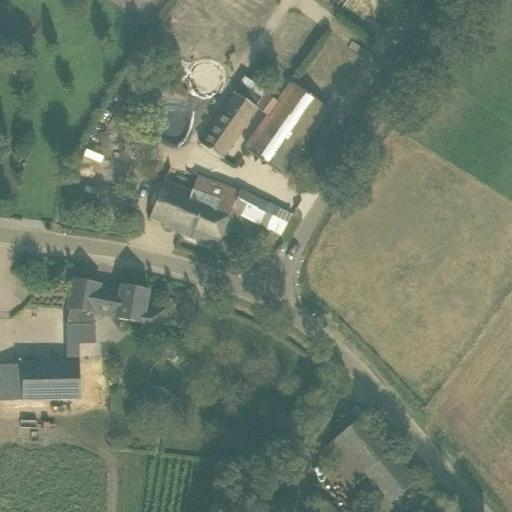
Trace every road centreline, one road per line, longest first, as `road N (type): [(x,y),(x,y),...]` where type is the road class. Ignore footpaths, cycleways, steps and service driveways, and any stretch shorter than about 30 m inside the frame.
road 1 (unclassified): [(267,288),(475,0)]
road 2 (unclassified): [(472,511),(308,322),(267,288)]
road 3 (unclassified): [(267,288),(213,267),(0,232)]
